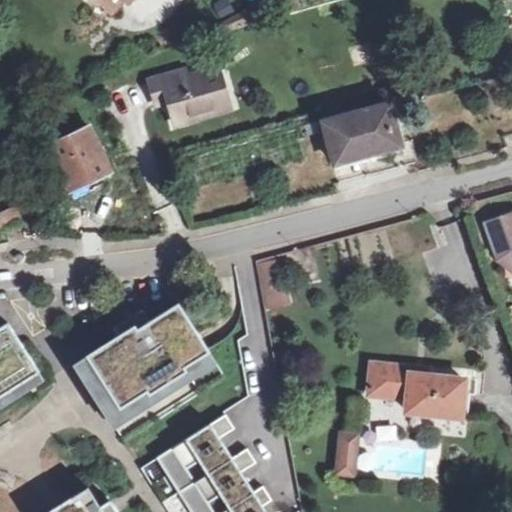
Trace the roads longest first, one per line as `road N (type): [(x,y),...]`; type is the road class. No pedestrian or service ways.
road 1 (residential): [(511,169),(205,250),(0,278)]
road 2 (unknown): [(109,76),(113,110),(161,208),(159,259)]
